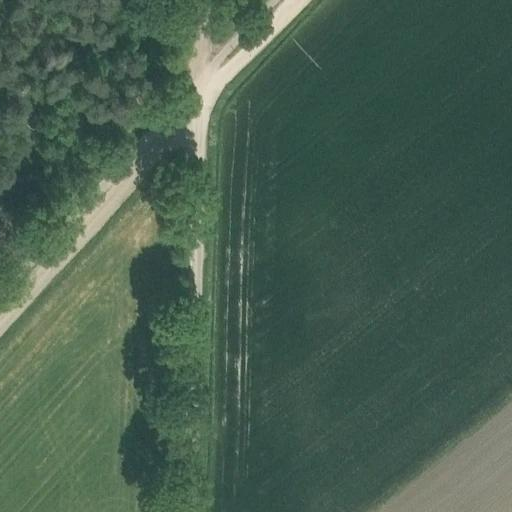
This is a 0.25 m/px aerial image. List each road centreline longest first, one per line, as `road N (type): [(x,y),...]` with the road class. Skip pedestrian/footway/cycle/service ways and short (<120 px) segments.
road 1 (track): [(0,319),(294,0)]
road 2 (unclassified): [(188,511),(199,101)]
